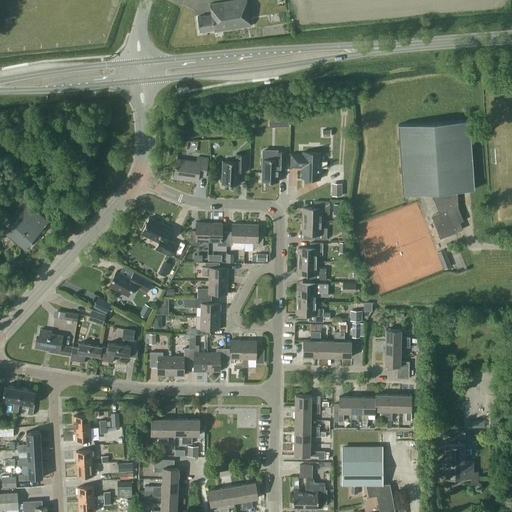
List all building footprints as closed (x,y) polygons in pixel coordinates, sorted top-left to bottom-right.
[(214,33),(251,28),(246,0),(237,0),(210,4),(211,14),(197,16),(200,32),(214,30),(214,33)] [(269,114),(269,126),(289,126),(289,114),(269,114)] [(470,119),(398,124),(403,193),(431,192),(434,199),(439,212),(431,215),(440,238),(463,229),(460,221),(463,220),(458,207),(457,190),(474,189),(470,119)] [(286,165),(286,151),(276,151),(276,158),(262,157),(262,172),(260,172),(260,177),(261,179),(261,181),(278,181),(279,165),(286,165)] [(320,177),(320,168),(326,168),(326,161),(320,161),(320,152),(302,152),(302,153),(291,153),(291,166),(302,166),(302,177),(320,177)] [(246,171),(247,154),(236,154),(236,161),(222,161),(222,174),(220,175),(220,179),(222,182),(222,183),(238,184),(239,171),(246,171)] [(205,176),(208,158),(197,157),(196,162),(176,159),(173,177),(197,180),(198,175),(205,176)] [(342,183),(332,183),(332,195),(342,195),(342,183)] [(302,220),(322,220),(322,214),(329,214),(329,201),(315,200),(315,207),(303,207),(302,220)] [(24,247),(48,221),(29,204),(6,231),(24,247)] [(171,255),(177,243),(167,238),(173,227),(150,217),(142,233),(159,242),(156,248),(171,255)] [(321,227),(322,220),(302,220),(302,233),(314,233),(314,238),(327,239),(327,228),(321,227)] [(200,240),(208,240),(209,222),(196,221),(196,230),(191,229),(190,244),(200,244),(200,240)] [(222,222),(209,222),(208,240),(217,240),(217,245),(226,245),(227,231),(222,230),(222,222)] [(231,241),(244,241),(245,222),(232,222),(232,231),(227,231),(226,245),(231,245),(231,241)] [(245,222),(244,241),(253,241),(253,246),(263,246),(263,232),(258,232),(258,223),(245,222)] [(298,247),(298,260),(316,261),(316,254),(323,254),(322,242),(310,242),(310,247),(298,247)] [(444,269),(451,266),(444,249),(437,252),(444,269)] [(262,259),(262,251),(252,250),(252,258),(262,259)] [(226,262),(234,262),(234,253),(226,253),(226,262)] [(316,261),(298,260),(297,273),(309,273),(309,279),(326,279),(326,268),(316,268),(316,261)] [(166,261),(162,268),(168,271),(171,264),(166,261)] [(209,280),(227,280),(228,267),(219,267),(219,262),(205,261),(205,266),(202,266),(202,274),(209,274),(209,280)] [(118,290),(123,293),(128,295),(134,284),(140,287),(148,291),(153,282),(145,278),(134,272),(131,278),(116,271),(109,285),(118,290)] [(198,288),(197,297),(211,298),(211,293),(227,293),(227,280),(209,280),(208,288),(198,288)] [(297,300),(315,301),(316,294),(321,294),(328,295),(328,283),(322,283),(316,283),(309,283),(297,282),(297,288),(297,300)] [(342,283),(342,292),(356,292),(356,283),(342,283)] [(201,307),(201,315),(220,316),(220,303),(211,303),(211,298),(197,297),(195,297),(195,307),(201,307)] [(168,314),(169,299),(163,299),(154,314),(168,314)] [(315,308),(315,301),(297,300),(296,313),(309,314),(308,320),(322,321),(322,319),(329,320),(329,312),(327,312),(327,310),(323,310),(323,308),(315,308)] [(372,311),(372,302),(364,302),(364,311),(372,311)] [(146,317),(151,307),(145,303),(139,314),(146,317)] [(106,314),(91,309),(88,319),(102,324),(106,314)] [(78,313),(55,310),(54,317),(77,320),(78,313)] [(350,320),(362,321),(362,310),(350,310),(350,320)] [(220,329),(220,316),(201,315),(200,328),(197,328),(196,333),(210,333),(210,328),(220,329)] [(123,328),(121,338),(132,340),(134,330),(123,328)] [(48,351),(71,355),(72,346),(61,344),(63,335),(51,333),(52,330),(39,329),(38,337),(36,337),(34,347),(48,350),(48,351)] [(314,356),(315,332),(310,331),(309,341),(303,340),(302,355),(314,356)] [(385,343),(410,344),(410,339),(401,339),(401,331),(385,331),(385,343)] [(320,332),(315,332),(314,356),(326,357),(327,342),(320,341),(320,332)] [(326,357),(338,357),(339,333),(334,332),(334,342),(327,342),(326,357)] [(155,343),(155,333),(148,333),(148,336),(147,336),(147,343),(155,343)] [(339,333),(338,357),(350,358),(351,343),(343,342),(343,333),(339,333)] [(230,348),(225,348),(225,362),(230,362),(230,358),(242,358),(243,358),(243,339),(230,339),(230,348)] [(243,358),(242,358),(242,366),(248,366),(248,358),(256,358),(256,362),(264,362),(264,348),(256,348),(256,339),(243,339),(243,358)] [(72,346),(71,355),(70,359),(84,361),(85,353),(100,355),(101,346),(79,343),(78,347),(72,346)] [(101,346),(100,355),(99,359),(113,362),(114,353),(129,355),(131,346),(108,343),(107,347),(101,346)] [(385,343),(385,355),(400,356),(401,348),(410,349),(410,344),(385,343)] [(184,356),(171,356),(171,374),(184,375),(184,361),(189,362),(189,347),(184,347),(184,356)] [(194,371),(207,371),(207,351),(194,351),(194,347),(189,347),(189,362),(194,362),(194,371)] [(216,351),(207,351),(207,371),(220,371),(220,362),(225,362),(225,348),(216,348),(216,351)] [(507,371),(505,348),(493,349),(495,371),(507,371)] [(171,374),(171,356),(163,356),(163,352),(153,352),(153,366),(158,366),(158,374),(171,374)] [(400,363),(400,356),(385,355),(384,367),(397,368),(397,380),(409,380),(409,363),(400,363)] [(18,412),(20,402),(18,402),(21,389),(5,386),(2,399),(14,401),(12,411),(18,412)] [(18,402),(20,402),(29,404),(27,414),(33,415),(35,405),(33,404),(35,392),(21,389),(18,402)] [(295,407),(319,408),(319,403),(310,403),(310,395),(295,395),(295,407)] [(375,395),(375,398),(374,410),(375,410),(382,411),(381,420),(386,420),(387,396),(375,395)] [(399,396),(387,396),(386,420),(391,420),(392,411),(399,411),(399,396)] [(412,397),(399,396),(399,411),(406,412),(406,421),(411,422),(412,397)] [(350,413),(351,397),(338,397),(338,403),(334,404),(334,421),(337,421),(343,421),(343,412),(350,413)] [(357,422),(362,422),(363,398),(351,397),(350,413),(357,413),(357,422)] [(375,398),(363,398),(362,422),(363,422),(363,427),(367,427),(367,413),(375,414),(375,410),(374,410),(375,398)] [(490,412),(489,430),(504,430),(505,403),(495,403),(495,413),(490,412)] [(319,413),(319,408),(295,407),(295,419),(310,420),(310,413),(319,413)] [(111,414),(111,426),(119,426),(118,413),(111,414)] [(74,416),(75,428),(90,427),(90,421),(91,421),(91,417),(89,417),(89,415),(74,416)] [(17,426),(32,425),(31,417),(17,418),(17,426)] [(163,443),(163,418),(151,418),(151,434),(158,434),(158,455),(162,455),(163,443)] [(175,419),(163,418),(163,443),(168,443),(168,434),(175,434),(175,419)] [(182,443),(187,443),(187,419),(175,419),(175,434),(182,434),(182,443)] [(199,419),(187,419),(187,443),(192,443),(192,434),(199,434),(199,419)] [(310,420),(295,419),(294,431),(319,432),(319,427),(310,427),(310,420)] [(478,471),(474,471),(474,461),(467,461),(466,442),(465,442),(465,432),(465,425),(455,425),(455,432),(454,432),(454,443),(446,443),(446,477),(471,477),(471,483),(478,483),(478,471)] [(91,440),(90,427),(75,428),(75,441),(91,440)] [(17,451),(28,450),(28,448),(41,448),(40,431),(27,432),(27,444),(17,445),(17,451)] [(319,437),(319,432),(294,431),(294,443),(309,444),(309,437),(319,437)] [(309,451),(309,444),(294,443),(294,456),(318,456),(318,458),(329,459),(329,452),(325,452),(309,451)] [(198,456),(198,446),(188,445),(188,456),(198,456)] [(28,463),(42,462),(41,448),(28,448),(28,450),(28,459),(18,460),(18,465),(29,465),(28,463)] [(76,456),(77,464),(92,463),(92,456),(91,450),(76,451),(76,456)] [(162,472),(162,479),(178,480),(178,468),(174,467),(175,459),(166,459),(154,458),(153,466),(153,471),(162,472)] [(395,511),(390,484),(383,484),(383,460),(342,460),(342,485),(366,484),(368,497),(377,496),(379,511),(395,511)] [(43,478),(42,462),(28,463),(29,465),(29,474),(19,475),(19,481),(30,480),(29,478),(43,478)] [(118,463),(119,472),(133,471),(133,462),(118,463)] [(321,470),(331,470),(331,462),(321,462),(321,470)] [(93,469),(92,463),(77,464),(77,477),(93,476),(93,473),(96,473),(95,469),(93,469)] [(1,477),(2,488),(16,487),(15,476),(1,477)] [(305,508),(305,492),(298,492),(298,486),(299,486),(299,477),(291,477),(291,486),(293,486),(292,508),(305,508)] [(306,477),(305,492),(305,508),(317,509),(317,507),(322,507),(327,503),(327,489),(325,489),(325,482),(314,482),(312,477),(306,477)] [(177,492),(178,480),(162,479),(161,486),(152,486),(152,491),(177,492)] [(255,481),(243,484),(248,508),(252,507),(251,499),(258,497),(255,481)] [(117,482),(117,496),(132,496),(132,482),(117,482)] [(243,484),(231,486),(234,502),(241,500),(243,509),(248,508),(243,484)] [(78,487),(79,500),(94,499),(94,491),(96,491),(96,486),(93,486),(78,487)] [(227,503),(234,502),(231,486),(219,488),(223,511),(226,511),(228,511),(227,503)] [(218,511),(223,511),(219,488),(207,491),(210,506),(217,505),(218,511)] [(0,509),(19,508),(19,503),(18,491),(0,492),(0,509)] [(177,504),(177,492),(152,491),(152,496),(161,496),(161,503),(177,504)] [(94,499),(79,500),(79,511),(84,511),(95,511),(94,499)] [(23,503),(19,503),(19,508),(24,508),(23,511),(46,511),(46,507),(42,507),(42,500),(23,501),(23,503)] [(151,510),(151,511),(176,511),(177,504),(161,503),(160,510),(151,510)]
